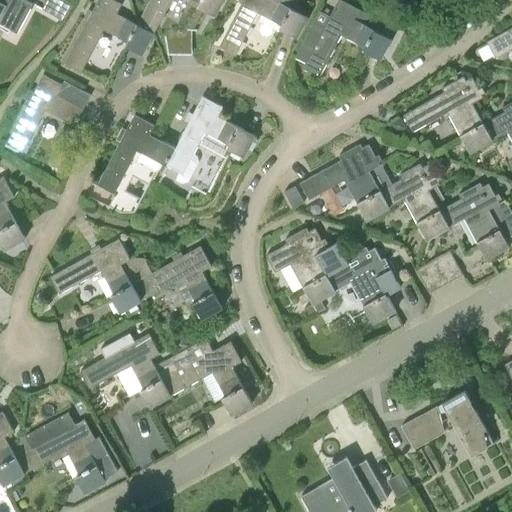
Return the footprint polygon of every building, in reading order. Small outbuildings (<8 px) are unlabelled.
[(0,0),(0,22),(4,25),(18,32),(33,4),(26,0),(0,0)] [(60,21),(70,3),(63,0),(59,0),(51,16),(60,21)] [(110,78),(128,46),(143,55),(154,33),(138,24),(117,14),(122,4),(114,0),(98,0),(66,63),(82,71),(85,65),(110,78)] [(150,0),(138,24),(154,33),(171,0),(194,0),(200,3),(198,7),(215,16),(223,0),(150,0)] [(243,0),(219,47),(236,55),(258,12),(282,25),(280,29),(297,37),(308,16),(277,0),(243,0)] [(363,51),(380,59),(392,38),(355,19),(360,9),(342,0),(338,0),(303,68),(320,77),(342,34),(365,47),(363,51)] [(511,27),(487,41),(496,58),(511,48),(511,27)] [(44,74),(7,143),(23,152),(46,110),(74,126),(84,108),(59,94),(63,85),(44,74)] [(493,139),(484,123),(473,103),(483,97),(472,77),(455,86),(453,82),(443,88),(445,92),(404,115),(413,131),(448,112),(470,152),(493,139)] [(176,148),(167,166),(183,174),(205,132),(228,145),(227,148),(244,157),(255,136),(218,116),(223,107),(203,96),(176,148)] [(511,101),(503,107),(505,111),(484,123),(493,139),(508,131),(511,138),(511,101)] [(137,150),(167,166),(176,148),(150,135),(155,125),(135,114),(99,184),(115,192),(137,150)] [(390,207),(381,191),(377,185),(386,181),(378,166),(380,164),(369,145),(352,154),(350,150),(339,155),(342,160),(300,182),(310,199),(345,179),(367,221),(390,207)] [(450,226),(441,210),(437,203),(445,199),(437,185),(440,184),(429,164),(412,174),(410,169),(399,175),(402,179),(381,191),(390,207),(405,199),(427,239),(450,226)] [(4,177),(0,179),(0,242),(4,250),(25,239),(5,202),(14,197),(4,177)] [(441,210),(450,226),(465,218),(487,259),(509,246),(489,209),(500,203),(489,184),(472,193),(470,188),(459,194),(462,199),(441,210)] [(304,202),(295,185),(285,191),(294,208),(304,202)] [(336,290),(326,274),(321,264),(328,260),(322,249),(326,247),(314,227),(297,237),(295,233),(285,238),(287,242),(265,254),(275,271),(290,262),(313,303),(320,299),(336,290)] [(130,259),(130,258),(119,238),(50,276),(60,293),(102,270),(114,293),(111,295),(121,313),(126,310),(128,315),(137,310),(134,305),(142,301),(122,264),(130,259)] [(122,264),(142,301),(183,276),(196,300),(193,302),(202,318),(223,307),(202,270),(212,265),(201,245),(153,272),(146,260),(147,259),(143,257),(138,257),(133,258),(130,259),(122,264)] [(326,274),(336,290),(351,282),(373,323),(396,310),(375,273),(386,267),(375,247),(358,257),(356,252),(345,258),(347,262),(326,274)] [(453,280),(463,274),(450,251),(440,257),(453,280)] [(441,286),(453,280),(440,257),(428,264),(441,286)] [(441,286),(428,264),(417,270),(430,293),(441,286)] [(320,299),(313,303),(317,312),(324,308),(320,299)] [(308,317),(317,312),(313,303),(303,308),(308,317)] [(346,323),(343,317),(327,326),(330,332),(346,323)] [(171,394),(155,366),(151,358),(160,353),(149,333),(80,371),(90,388),(131,365),(144,388),(140,390),(150,406),(171,394)] [(155,366),(171,394),(171,395),(213,372),(226,395),(222,397),(232,414),(253,402),(232,365),(242,360),(231,340),(197,358),(190,346),(155,366)] [(466,390),(403,425),(417,448),(446,431),(445,428),(455,423),(473,455),(495,442),(466,390)] [(25,473),(16,457),(5,436),(14,431),(3,411),(0,412),(0,477),(4,485),(25,473)] [(16,457),(25,473),(25,474),(67,450),(79,473),(76,475),(85,492),(107,481),(86,444),(96,439),(85,419),(16,457)] [(433,477),(438,474),(423,449),(419,451),(433,477)] [(334,477),(301,495),(310,511),(373,511),(378,509),(375,505),(388,497),(367,459),(354,466),(347,455),(328,466),(334,477)] [(408,492),(398,473),(385,481),(395,499),(408,492)]
